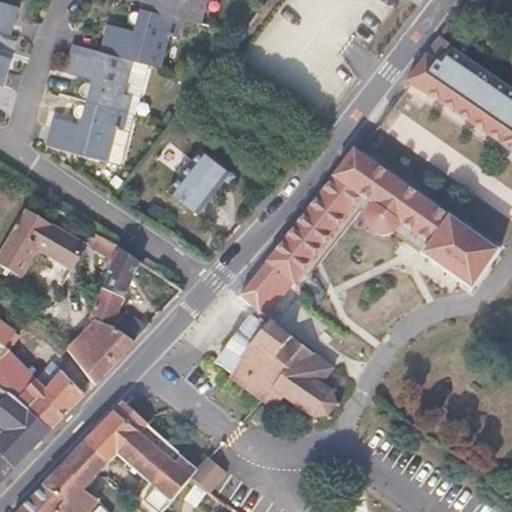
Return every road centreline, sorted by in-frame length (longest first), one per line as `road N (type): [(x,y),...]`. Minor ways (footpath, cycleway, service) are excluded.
road 1 (secondary): [(446,0),(206,292)]
road 2 (secondary): [(206,292),(0,508)]
road 3 (residential): [(206,292),(12,151)]
road 4 (residential): [(65,0),(12,151)]
